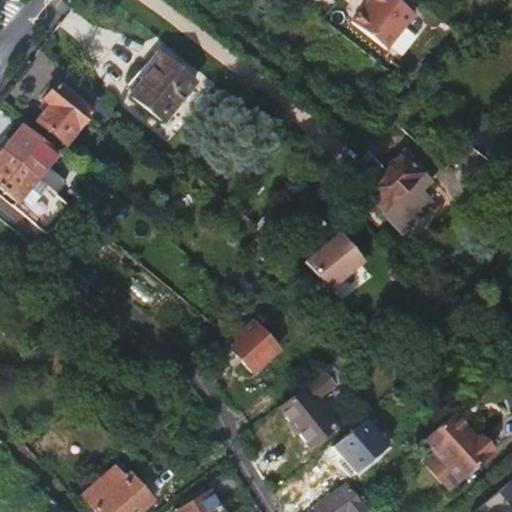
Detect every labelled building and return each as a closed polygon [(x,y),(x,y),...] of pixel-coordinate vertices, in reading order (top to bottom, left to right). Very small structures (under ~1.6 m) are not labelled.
[(396,0),(371,0),(352,25),(386,53),(416,16),(396,0)] [(163,58),(133,96),(167,122),(196,85),(163,58)] [(56,89),(80,108),(90,95),(67,75),(56,89)] [(37,112),(42,117),(35,124),(64,148),(90,116),(80,108),(56,89),(37,112)] [(414,94),(402,109),(416,120),(427,104),(419,99),(414,94)] [(4,153),(38,181),(56,159),(21,131),(4,153)] [(4,153),(0,158),(0,188),(19,203),(38,181),(4,153)] [(384,173),(366,195),(393,215),(427,174),(401,154),(384,173)] [(364,158),(346,182),(365,196),(366,195),(384,173),(364,158)] [(27,219),(46,235),(55,223),(36,207),(27,219)] [(272,210),(257,230),(264,236),(270,241),(275,235),(284,223),(286,221),(272,210)] [(284,223),(275,235),(281,239),(290,227),(284,223)] [(264,236),(249,255),(256,260),(268,245),(270,241),(264,236)] [(363,265),(340,236),(304,265),(327,293),(363,265)] [(461,326),(489,355),(502,343),(474,313),(461,326)] [(253,328),(229,353),(255,379),(279,354),(253,328)] [(326,375),(280,410),(310,448),(331,432),(313,407),(337,388),(326,375)] [(453,418),(423,444),(435,458),(424,468),(447,493),(492,454),(479,439),(475,443),(453,418)] [(113,468),(83,496),(97,511),(133,511),(152,496),(139,482),(132,487),(113,468)] [(324,482),(301,500),(310,511),(328,497),(333,493),(324,482)] [(511,511),(511,483),(476,511),(511,511)] [(331,501),(317,511),(369,511),(362,503),(357,507),(341,487),(333,493),(328,497),(331,501)] [(220,511),(209,497),(187,511),(220,511)]
